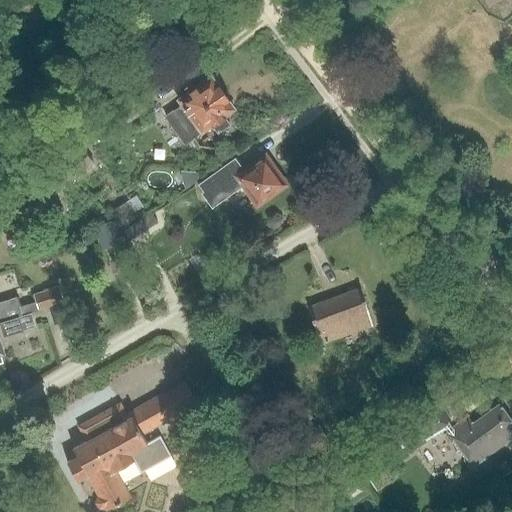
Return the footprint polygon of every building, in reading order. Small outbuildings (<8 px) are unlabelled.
[(181,106),(165,118),(184,144),(200,132),(201,133),(211,126),(217,134),(230,126),(224,117),(234,110),(210,78),(178,101),(181,106)] [(83,147),(26,195),(50,223),(66,210),(56,198),(97,163),(83,147)] [(231,163),(209,179),(218,191),(224,187),(230,196),(243,186),(257,205),(284,185),(263,157),(240,175),(231,163)] [(136,196),(111,211),(121,227),(134,219),(131,214),(142,207),(136,196)] [(151,212),(133,224),(140,234),(157,222),(151,212)] [(126,243),(117,221),(98,228),(107,251),(126,243)] [(0,322),(30,313),(60,304),(64,303),(59,286),(33,294),(35,302),(19,307),(16,297),(0,302),(0,322)] [(360,289),(308,307),(321,344),(373,326),(360,289)] [(52,325),(69,320),(64,303),(60,304),(47,308),(52,325)] [(0,337),(34,326),(30,313),(0,322),(0,363),(2,362),(0,356),(0,353),(3,353),(0,344),(0,337)] [(389,410),(415,393),(406,379),(380,395),(389,410)] [(77,458),(67,463),(77,481),(87,475),(99,497),(96,504),(99,509),(107,510),(130,498),(115,471),(134,460),(141,473),(170,457),(159,437),(150,442),(146,434),(172,419),(159,396),(125,415),(120,405),(79,428),(87,442),(73,450),(77,458)] [(468,418),(453,430),(448,423),(451,421),(441,404),(395,429),(408,452),(445,432),(447,435),(445,436),(470,469),(511,437),(511,423),(499,406),(473,425),(468,418)] [(340,423),(347,435),(371,420),(364,409),(340,423)] [(322,432),(312,438),(321,453),(331,447),(322,432)] [(511,471),(511,464),(509,460),(500,466),(506,475),(511,471)]
